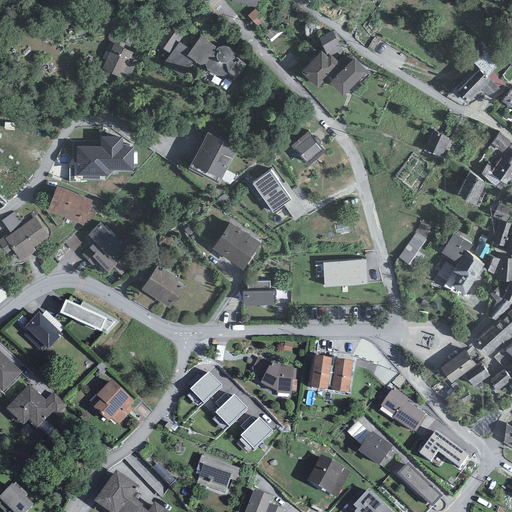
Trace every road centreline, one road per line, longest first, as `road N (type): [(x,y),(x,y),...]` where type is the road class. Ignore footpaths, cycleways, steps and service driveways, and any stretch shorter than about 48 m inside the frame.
road 1 (residential): [(216,0),(349,144),(399,332)]
road 2 (residential): [(0,213),(29,192),(65,129),(82,115),(107,116),(173,148)]
road 3 (residential): [(70,511),(95,472),(161,410),(178,379),(186,334)]
road 4 (residential): [(0,317),(47,284),(71,279),(186,334)]
road 5 (residential): [(466,112),(298,0)]
road 6 (residential): [(186,334),(383,332)]
road 7 (residential): [(383,332),(391,352),(491,455)]
